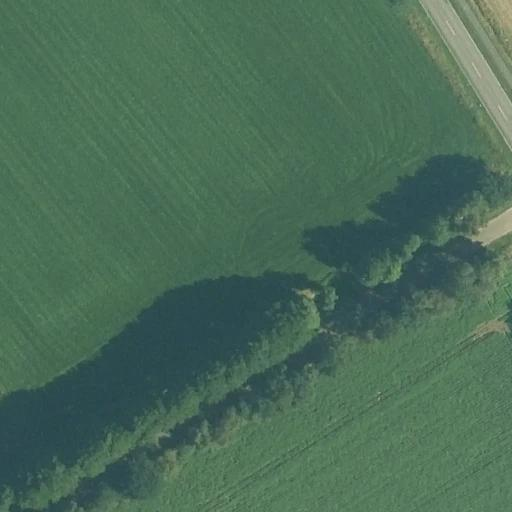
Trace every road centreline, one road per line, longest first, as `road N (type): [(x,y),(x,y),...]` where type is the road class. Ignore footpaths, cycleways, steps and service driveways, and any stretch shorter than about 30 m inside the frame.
road 1 (residential): [(511,221),(45,511)]
road 2 (tertiary): [(511,139),(419,0)]
